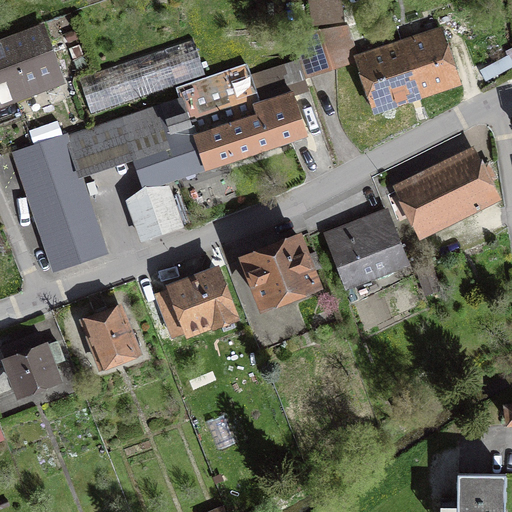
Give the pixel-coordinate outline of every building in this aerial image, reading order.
[(340,0),(308,0),(312,25),(344,21),(340,0)] [(355,58),(356,59),(373,109),(459,81),(436,15),(384,32),(381,21),(348,31),(356,57),(355,58)] [(356,57),(348,31),(346,26),(293,33),(306,74),(356,59),(355,58),(356,57)] [(0,102),(15,98),(16,101),(37,94),(35,90),(61,80),(43,29),(0,44),(0,102)] [(78,76),(91,115),(206,76),(192,37),(78,76)] [(129,143),(144,186),(306,133),(292,94),(307,89),(298,60),(250,76),(247,65),(177,88),(180,98),(121,119),(129,143)] [(91,155),(129,143),(121,119),(68,137),(74,157),(91,155)] [(107,252),(74,157),(68,137),(66,134),(13,152),(53,270),(107,252)] [(399,187),(422,232),(494,197),(486,181),(495,177),(488,163),(479,167),(471,152),(399,187)] [(175,222),(164,193),(133,204),(144,233),(175,222)] [(326,235),(347,287),(408,264),(387,211),(326,235)] [(244,257),(263,306),(282,298),(288,301),(295,298),(298,292),(317,284),(298,236),(244,257)] [(417,270),(425,294),(439,289),(431,266),(417,270)] [(156,294),(173,336),(213,322),(214,324),(235,315),(217,268),(156,294)] [(83,321),(97,353),(97,362),(103,365),(109,363),(110,360),(136,350),(119,307),(83,321)] [(2,347),(19,391),(56,377),(51,364),(64,359),(57,341),(44,346),(39,333),(2,347)] [(395,408),(401,416),(412,409),(406,401),(395,408)] [(504,511),(505,474),(458,473),(457,511),(504,511)] [(365,490),(371,501),(389,491),(383,480),(365,490)] [(262,490),(266,498),(277,493),(273,485),(262,490)]
